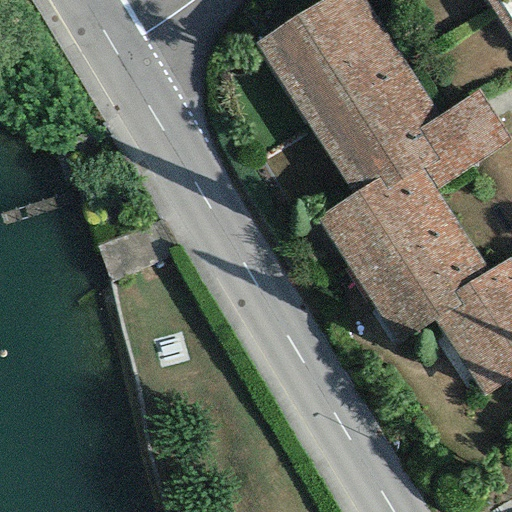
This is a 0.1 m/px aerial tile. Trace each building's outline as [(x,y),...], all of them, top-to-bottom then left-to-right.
[(511,0),(488,0),(501,18),(511,35),(511,0)] [(333,25),(252,72),(338,218),(387,189),(410,176),(418,171),(402,143),(374,96),(333,25)] [(410,176),(387,189),(390,194),(407,222),(487,175),(469,146),(467,142),(418,171),(410,176)] [(338,218),(306,238),(381,363),(462,315),(407,222),(390,194),(387,189),(338,218)] [(511,333),(496,307),(422,352),(468,428),(511,401),(511,333)]
